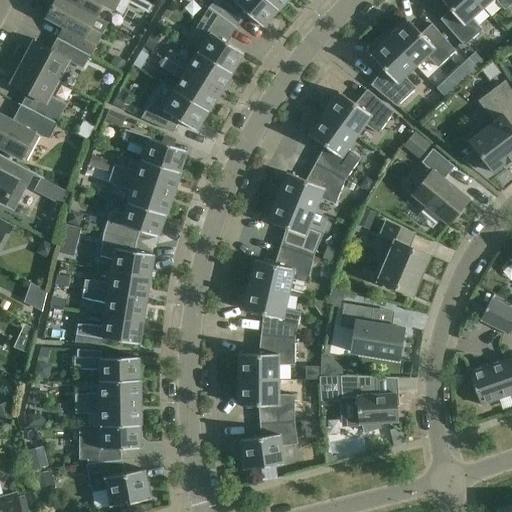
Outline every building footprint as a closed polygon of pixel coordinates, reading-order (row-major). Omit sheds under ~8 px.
[(70,30),(63,42),(89,56),(100,36),(88,30),(95,17),(63,0),(55,0),(46,18),(70,30)] [(63,0),(95,17),(102,4),(114,10),(119,0),(63,0)] [(215,0),(209,8),(236,28),(248,15),(263,28),(278,11),(265,0),(215,0)] [(265,0),(278,11),(278,12),(288,0),(265,0)] [(482,9),(474,0),(440,0),(450,11),(440,20),(463,47),(482,30),(471,19),(482,9)] [(511,0),(474,0),(482,9),(492,0),(495,0),(504,10),(511,3),(511,0)] [(204,43),(198,52),(232,73),(244,54),(227,44),(236,28),(209,8),(193,34),(204,43)] [(407,19),(388,37),(415,67),(426,56),(437,68),(455,51),(431,24),(421,34),(407,19)] [(415,67),(388,37),(387,38),(385,37),(376,46),(377,48),(369,55),(383,70),(370,85),(396,107),(415,88),(404,77),(415,67)] [(34,40),(22,63),(58,82),(69,61),(82,68),(89,56),(63,42),(58,39),(51,51),(35,42),(36,41),(34,40)] [(169,51),(164,59),(220,93),(232,73),(198,52),(197,52),(191,62),(169,51)] [(173,91),(174,91),(208,112),(208,113),(220,93),(164,59),(160,67),(180,81),(173,91)] [(28,94),(22,106),(55,123),(65,106),(49,98),(58,82),(22,63),(10,86),(11,87),(12,85),(28,94)] [(492,64),(482,72),(489,82),(499,74),(492,64)] [(492,173),(505,164),(506,165),(511,160),(511,96),(504,84),(481,102),(495,121),(468,141),(492,173)] [(338,93),(323,114),(357,137),(366,125),(379,135),(393,112),(367,90),(355,104),(338,93)] [(208,112),(174,91),(168,101),(155,95),(141,119),(172,133),(179,121),(196,132),(208,112)] [(55,123),(22,106),(18,104),(29,110),(21,126),(0,114),(0,148),(27,163),(27,161),(26,161),(39,137),(48,140),(57,124),(55,123)] [(95,117),(101,128),(112,122),(106,110),(95,117)] [(324,147),(315,164),(345,180),(361,159),(348,149),(357,137),(323,114),(323,115),(321,113),(313,124),(315,126),(308,135),(324,147)] [(430,125),(421,136),(437,148),(445,137),(430,125)] [(145,150),(142,160),(142,161),(180,173),(187,151),(150,139),(150,138),(125,130),(122,140),(145,150)] [(412,195),(448,225),(454,217),(457,220),(465,210),(462,208),(468,200),(443,180),(454,167),(432,149),(421,163),(431,172),(412,195)] [(0,202),(13,210),(33,174),(43,180),(44,178),(0,155),(0,156),(1,157),(0,158),(0,202)] [(114,165),(111,174),(173,195),(180,173),(142,161),(142,160),(141,160),(137,172),(114,165)] [(287,173),(277,197),(314,213),(320,199),(335,205),(345,180),(315,164),(306,181),(287,173)] [(127,204),(128,203),(166,216),(165,216),(166,217),(173,195),(111,174),(108,183),(131,192),(127,204)] [(286,229),(280,247),(313,257),(323,233),(309,226),(314,213),(277,197),(276,200),(274,199),(270,208),(272,209),(267,222),(286,229)] [(110,212),(103,233),(136,241),(139,231),(158,238),(165,216),(166,216),(128,203),(127,204),(124,214),(110,212)] [(0,241),(8,226),(0,221),(0,241)] [(377,281),(412,296),(429,256),(408,247),(413,234),(386,222),(380,236),(394,242),(377,281)] [(113,260),(111,271),(150,278),(154,255),(134,252),(136,241),(103,233),(100,256),(113,260)] [(249,284),(249,286),(288,294),(291,280),(307,283),(313,257),(280,247),(274,265),(255,260),(252,271),(250,271),(247,284),(249,284)] [(85,280),(83,290),(147,300),(150,278),(111,271),(109,283),(85,280)] [(263,315),(260,335),(294,339),(300,313),(285,309),(288,294),(249,286),(243,311),(263,315)] [(106,304),(104,316),(143,322),(147,300),(83,290),(82,299),(106,304)] [(480,320),(509,335),(511,328),(511,309),(491,299),(480,320)] [(350,353),(398,360),(403,329),(369,323),(372,309),(344,305),(340,327),(354,329),(350,353)] [(143,322),(104,316),(102,327),(78,325),(74,343),(101,345),(101,339),(139,345),(143,322)] [(238,354),(238,380),(278,380),(278,365),(294,365),(294,339),(260,335),(258,354),(238,354)] [(99,370),(99,381),(99,382),(139,381),(139,380),(139,358),(100,359),(100,352),(77,350),(77,358),(74,358),(74,369),(99,370)] [(511,358),(469,373),(480,406),(511,394),(511,358)] [(375,377),(340,377),(341,398),(356,397),(358,425),(361,424),(364,433),(380,428),(380,423),(398,422),(396,394),(376,395),(375,377)] [(75,395),(75,405),(140,403),(140,380),(139,380),(139,381),(99,382),(99,381),(99,393),(75,395)] [(258,406),(260,425),(294,422),(294,395),(278,395),(278,380),(238,380),(238,381),(236,381),(236,395),(238,395),(238,406),(258,406)] [(339,426),(333,397),(319,399),(324,429),(339,426)] [(100,427),(100,426),(140,425),(140,426),(141,426),(140,403),(75,405),(75,414),(99,415),(100,427)] [(294,422),(260,425),(261,437),(240,440),(242,453),(239,453),(241,467),(243,466),(244,470),(284,464),(281,447),(297,445),(294,422)] [(96,424),(83,424),(83,439),(96,439),(96,424)] [(100,426),(100,427),(100,438),(87,440),(87,465),(121,461),(121,449),(141,449),(140,426),(140,425),(100,426)] [(44,438),(49,461),(64,458),(59,435),(44,438)] [(107,490),(110,507),(150,500),(149,496),(151,496),(149,482),(146,483),(144,470),(136,472),(136,471),(130,472),(130,473),(124,474),(122,461),(86,465),(91,493),(107,490)] [(0,511),(27,511),(23,497),(17,499),(16,495),(0,499),(0,511)]
